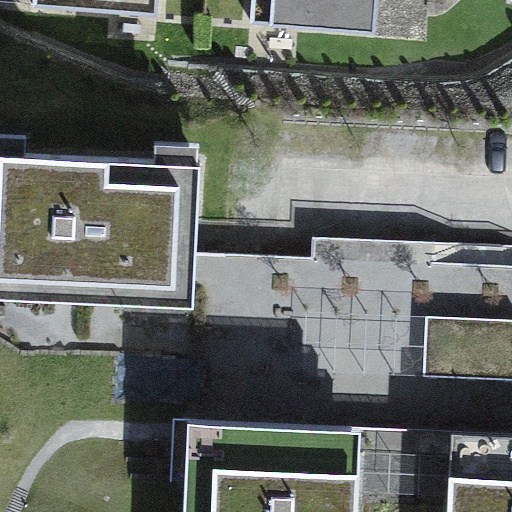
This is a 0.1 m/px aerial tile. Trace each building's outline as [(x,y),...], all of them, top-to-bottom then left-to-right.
[(33,0),(33,5),(158,14),(158,0),(33,0)] [(252,0),(251,22),(374,31),(376,0),(252,0)] [(199,162),(0,153),(0,296),(194,305),(199,162)] [(511,319),(426,316),(424,376),(511,379),(511,319)] [(357,511),(360,449),(188,442),(184,511),(357,511)] [(511,511),(511,456),(451,454),(448,511),(511,511)]
